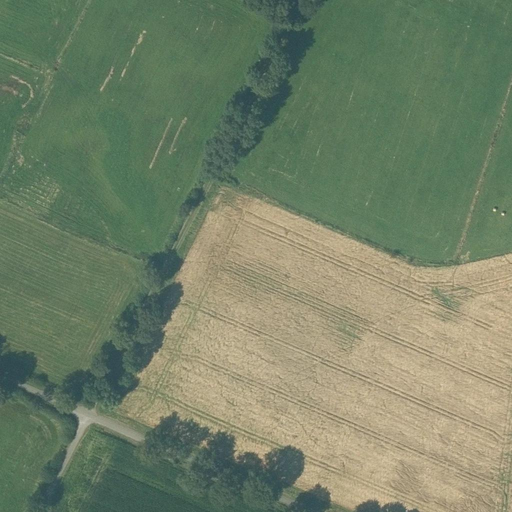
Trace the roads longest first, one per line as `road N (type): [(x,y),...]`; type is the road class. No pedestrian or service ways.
road 1 (track): [(297,0),(88,414)]
road 2 (unclassified): [(310,511),(88,414)]
